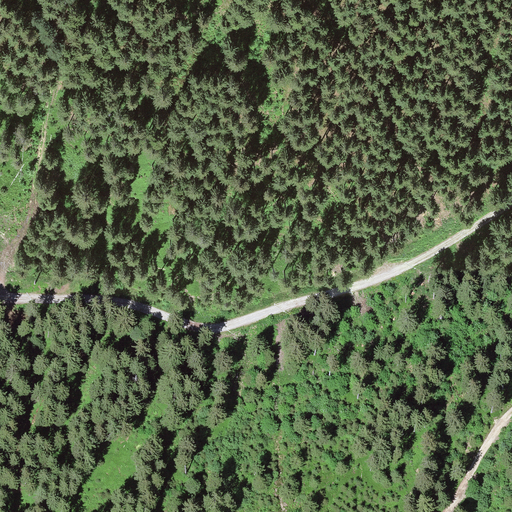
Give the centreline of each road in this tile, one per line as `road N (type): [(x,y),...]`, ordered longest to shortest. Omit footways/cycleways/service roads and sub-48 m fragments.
road 1 (track): [(511,199),(403,266),(225,326),(205,328),(112,301),(0,298)]
road 2 (track): [(0,277),(31,214),(71,0)]
